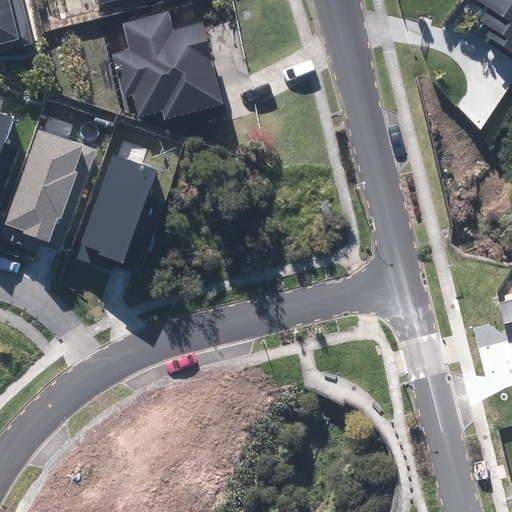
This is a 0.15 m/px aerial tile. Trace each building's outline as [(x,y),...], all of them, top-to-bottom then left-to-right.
[(0,0),(0,51),(36,42),(23,0),(0,0)] [(490,33),(511,49),(511,0),(478,0),(491,9),(484,20),(494,27),(490,33)] [(135,95),(141,118),(165,111),(167,120),(226,103),(203,23),(176,31),(170,12),(125,25),(133,50),(114,55),(126,98),(135,95)] [(0,112),(0,153),(13,117),(0,112)] [(38,128),(4,224),(24,231),(23,233),(49,242),(57,218),(71,223),(97,149),(38,128)] [(113,156),(78,259),(112,271),(116,261),(123,264),(156,171),(113,156)] [(511,297),(499,301),(509,342),(511,341),(511,297)]
